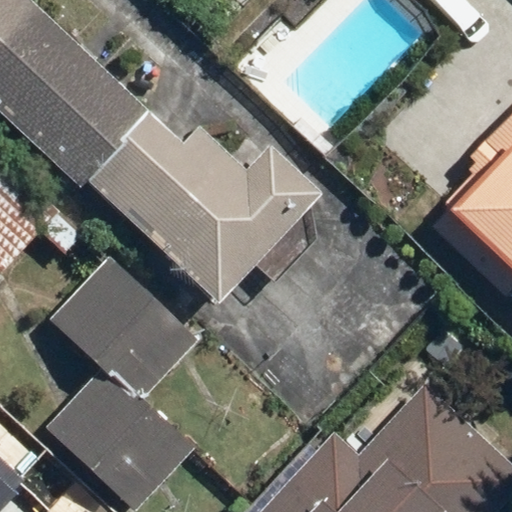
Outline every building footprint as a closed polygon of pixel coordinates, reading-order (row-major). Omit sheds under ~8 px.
[(0,0),(0,99),(89,181),(98,172),(159,105),(43,0),(0,0)] [(264,150),(253,140),(244,150),(205,115),(189,132),(159,105),(98,172),(231,293),(331,183),(278,135),(264,150)] [(433,214),(438,219),(511,290),(511,106),(471,149),(484,162),(433,214)] [(118,244),(56,306),(111,362),(144,394),(206,332),(118,244)] [(144,394),(111,362),(51,422),(137,508),(197,448),(144,394)] [(362,443),(340,422),(253,511),(498,511),(511,498),(511,453),(429,374),(362,443)] [(0,511),(27,485),(0,458),(0,511)]
